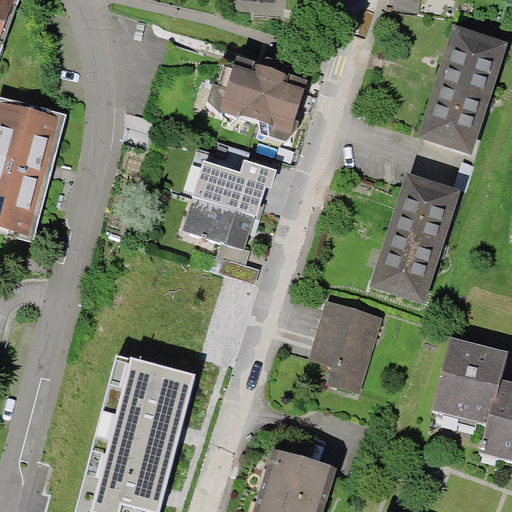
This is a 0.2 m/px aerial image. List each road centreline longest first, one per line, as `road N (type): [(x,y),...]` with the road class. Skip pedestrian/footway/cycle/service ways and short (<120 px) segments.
road 1 (residential): [(360,0),(203,511)]
road 2 (residential): [(79,0),(100,63),(92,174),(5,511)]
